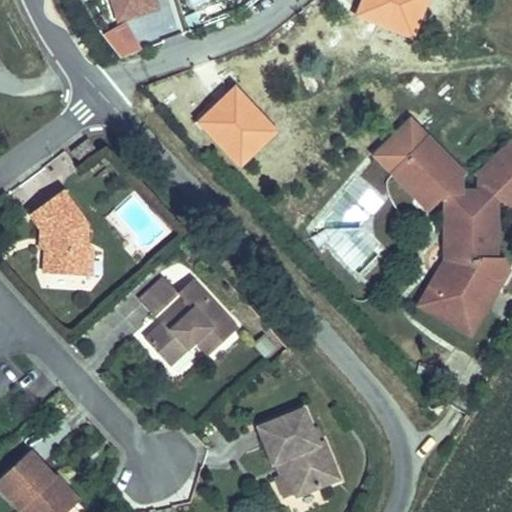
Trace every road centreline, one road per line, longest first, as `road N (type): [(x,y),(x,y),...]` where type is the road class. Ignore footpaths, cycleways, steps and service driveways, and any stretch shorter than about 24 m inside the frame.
road 1 (residential): [(396,511),(406,447),(389,410),(260,256),(105,94)]
road 2 (residential): [(0,296),(160,469)]
road 3 (residential): [(292,0),(246,30),(132,75),(105,94)]
road 4 (residential): [(105,94),(0,173)]
